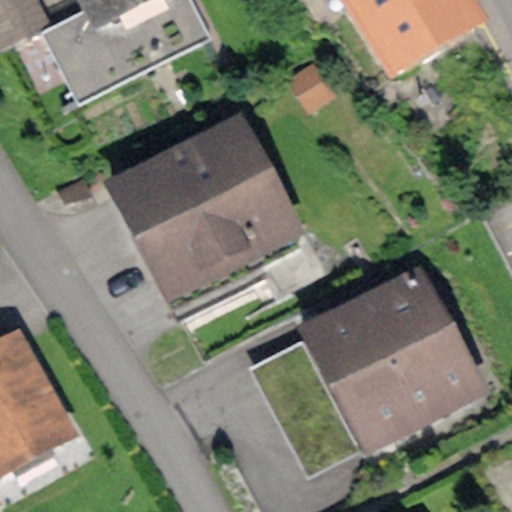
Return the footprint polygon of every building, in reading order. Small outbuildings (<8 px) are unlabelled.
[(34,0),(0,0),(0,57),(51,32),(34,0)] [(76,0),(99,44),(184,0),(76,0)] [(468,0),(339,0),(393,85),(486,28),(468,0)] [(329,90),(313,69),(294,83),(310,104),(329,90)] [(112,192),(169,311),(309,243),(251,125),(112,192)] [(299,340),(362,456),(483,392),(421,275),(299,340)] [(22,337),(0,348),(0,486),(81,442),(22,337)]
